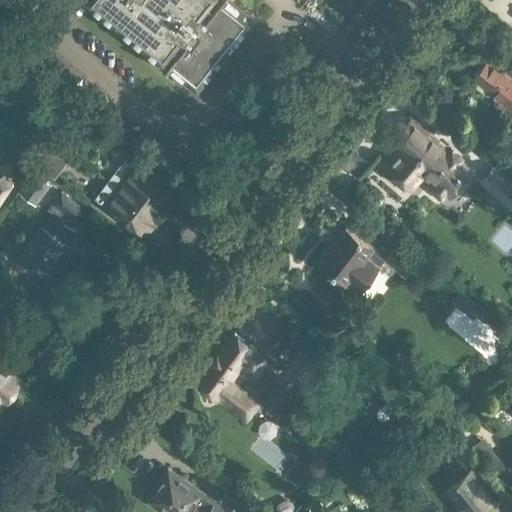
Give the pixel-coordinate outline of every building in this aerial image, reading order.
[(169,45),(174,50),(214,0),(88,0),(159,57),(169,45)] [(217,0),(164,66),(165,68),(169,63),(196,84),(250,18),(227,0),(217,0)] [(511,82),(485,61),(472,77),(499,99),(495,104),(511,117),(511,82)] [(61,122),(72,132),(86,114),(75,105),(61,122)] [(450,149),(411,115),(386,144),(395,152),(382,167),(410,192),(423,177),(431,184),(427,188),(441,201),(445,196),(449,199),(476,168),(452,147),(450,149)] [(51,169),(63,153),(50,142),(38,158),(51,169)] [(153,175),(148,177),(133,166),(134,164),(124,157),(109,177),(160,216),(174,196),(160,186),(159,180),(153,175)] [(480,181),(510,209),(511,206),(511,178),(496,164),(480,181)] [(35,205),(51,184),(33,170),(17,191),(35,205)] [(0,200),(11,183),(1,176),(0,177),(0,200)] [(160,216),(109,177),(94,198),(104,205),(105,204),(123,218),(121,222),(134,232),(137,228),(146,235),(149,231),(153,231),(157,226),(156,222),(160,216)] [(20,255),(17,260),(25,266),(30,263),(41,273),(51,259),(56,262),(79,232),(71,225),(74,221),(76,223),(87,209),(60,190),(50,203),(52,204),(48,208),(53,212),(43,225),(42,224),(19,255),(20,255)] [(374,220),(361,236),(371,244),(370,246),(384,257),(399,240),(374,220)] [(361,236),(345,224),(328,247),(324,248),(320,253),(321,257),(318,261),(330,270),(326,276),(340,286),(345,280),(359,291),(379,264),(364,254),(370,246),(371,244),(361,236)] [(384,257),(383,259),(403,275),(419,255),(400,239),(399,240),(384,257)] [(150,266),(142,255),(135,260),(135,266),(139,272),(150,266)] [(484,322),(491,313),(483,306),(476,315),(484,322)] [(193,381),(234,413),(250,391),(232,377),(239,368),(245,373),(262,351),(232,329),(217,349),(214,348),(205,360),(207,362),(193,381)] [(303,344),(287,364),(305,379),(321,359),(303,344)] [(0,413),(25,379),(13,372),(16,367),(0,354),(0,413)] [(408,395),(370,366),(348,394),(363,405),(369,397),(392,415),(408,395)] [(330,416),(347,394),(327,378),(310,399),(330,416)] [(459,432),(468,425),(459,413),(450,421),(459,432)] [(435,432),(459,463),(472,453),(448,422),(435,432)] [(498,455),(486,465),(492,473),(504,464),(498,455)] [(232,511),(233,511),(167,467),(145,500),(162,511),(191,511),(193,511),(194,511),(232,511)] [(507,511),(471,467),(441,491),(457,511),(507,511)] [(230,483),(222,496),(237,506),(246,493),(230,483)] [(383,494),(394,508),(403,501),(392,487),(383,494)]
